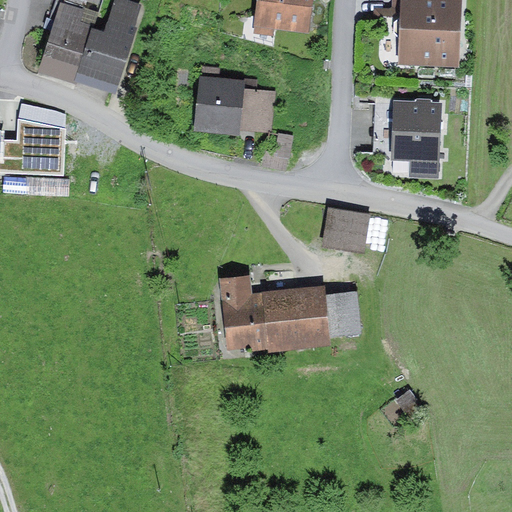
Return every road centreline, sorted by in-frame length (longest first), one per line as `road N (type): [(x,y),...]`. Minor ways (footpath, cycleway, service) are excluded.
road 1 (unclassified): [(7,80),(38,87),(142,145),(209,171),(338,194)]
road 2 (residential): [(338,194),(348,0)]
road 3 (unclassified): [(338,194),(511,232)]
